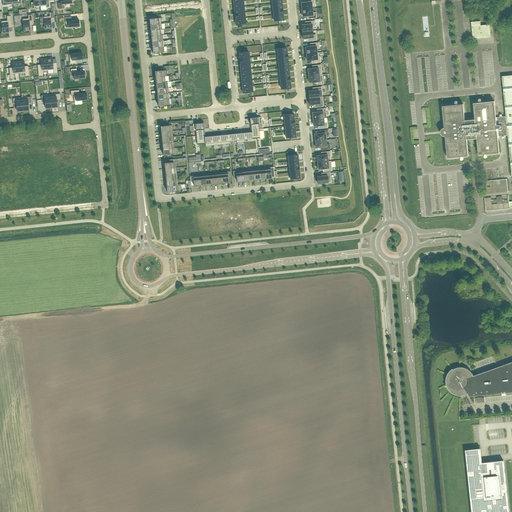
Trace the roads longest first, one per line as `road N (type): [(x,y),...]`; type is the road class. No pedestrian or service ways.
road 1 (residential): [(305,141),(310,183),(158,200),(149,116)]
road 2 (secondary): [(377,256),(388,277),(411,511)]
road 3 (tertiary): [(121,0),(142,213)]
road 4 (secondary): [(425,511),(405,298)]
road 5 (tertiary): [(375,233),(163,256)]
road 6 (secondary): [(359,0),(383,187)]
road 7 (secondary): [(393,183),(372,0)]
road 8 (tertiary): [(166,276),(340,255)]
